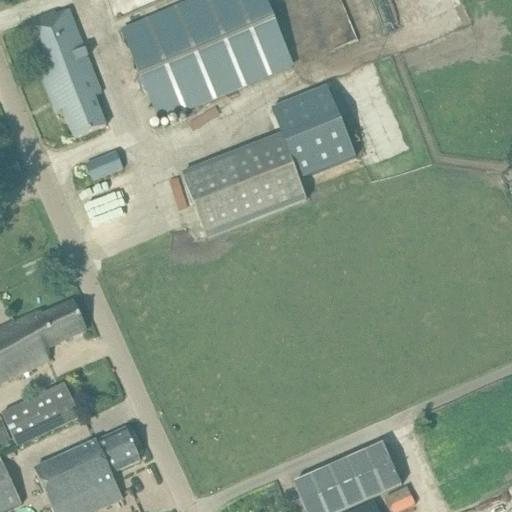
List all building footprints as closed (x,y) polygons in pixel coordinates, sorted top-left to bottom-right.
[(201,0),(140,25),(122,33),(159,122),(292,67),(265,0),(201,0)] [(57,16),(55,12),(22,26),(57,113),(63,111),(75,140),(106,127),(94,98),(101,95),(69,11),(57,16)] [(181,173),(200,224),(206,240),(307,202),(301,186),(361,164),(334,92),(273,114),(281,135),(181,173)] [(123,170),(116,153),(85,166),(92,183),(123,170)] [(41,312),(22,321),(0,330),(0,385),(48,362),(46,350),(86,332),(73,302),(42,316),(41,312)] [(64,385),(46,394),(1,415),(17,448),(80,418),(64,385)] [(1,422),(0,422),(0,445),(10,441),(1,422)] [(108,438),(34,472),(43,491),(51,509),(52,511),(98,511),(105,509),(123,501),(111,475),(141,462),(126,430),(108,438)] [(294,485),(305,511),(344,511),(402,487),(383,446),(294,485)] [(0,458),(0,511),(6,511),(21,506),(0,458)] [(378,511),(374,503),(354,511),(378,511)]
